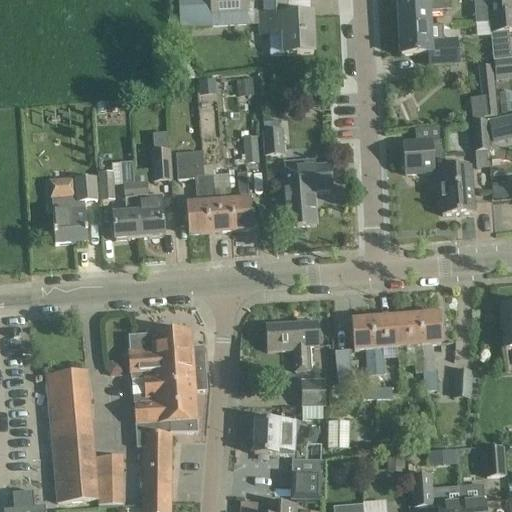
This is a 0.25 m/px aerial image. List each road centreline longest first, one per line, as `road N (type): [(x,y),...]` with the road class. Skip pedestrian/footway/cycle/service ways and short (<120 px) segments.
road 1 (residential): [(374,273),(361,0)]
road 2 (residential): [(209,511),(226,282)]
road 3 (tertiary): [(0,302),(226,282)]
road 4 (tertiary): [(226,282),(374,273)]
road 5 (tertiary): [(374,273),(511,262)]
